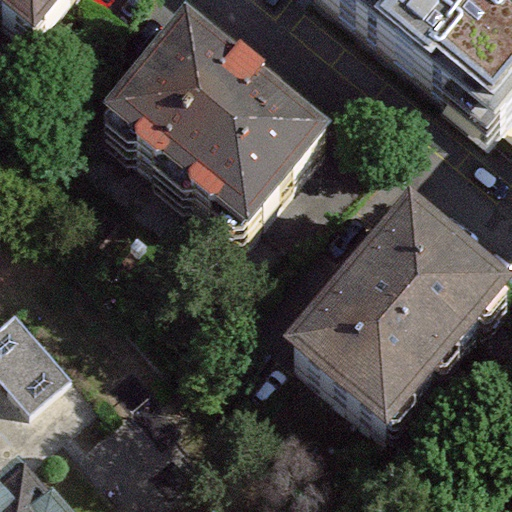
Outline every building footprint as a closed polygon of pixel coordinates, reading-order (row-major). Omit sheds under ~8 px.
[(96,0),(0,0),(0,36),(40,69),(96,0)] [(511,163),(511,5),(505,0),(315,0),(309,7),(507,170),(511,163)] [(339,172),(205,62),(131,151),(265,261),(339,172)] [(511,348),(511,330),(428,258),(308,397),(401,477),(511,348)] [(76,388),(19,324),(0,340),(0,385),(35,424),(76,388)]
